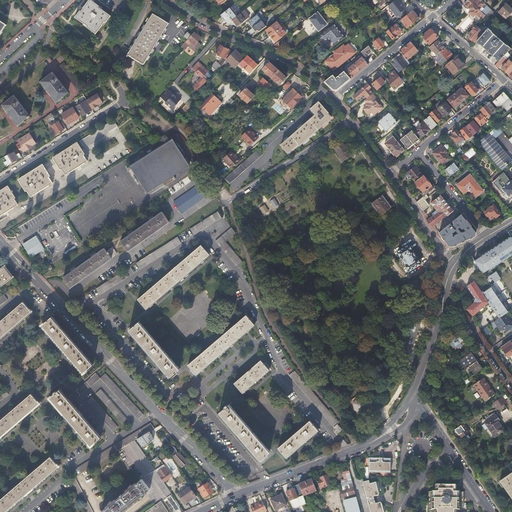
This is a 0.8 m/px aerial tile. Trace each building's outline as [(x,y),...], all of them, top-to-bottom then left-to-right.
[(95,33),(104,21),(105,22),(110,16),(98,7),(98,6),(98,5),(91,0),(88,0),(83,7),(83,8),(81,11),(80,11),(75,17),(87,26),(86,27),(95,33)] [(397,0),(394,0),(388,5),(397,17),(398,16),(404,11),(406,10),(403,6),(399,2),(397,0)] [(471,10),(468,12),(473,17),(476,13),(478,15),(482,19),(485,15),(479,10),(468,0),(467,0),(464,3),(471,10)] [(468,0),(479,10),(483,5),(485,4),(484,3),(486,1),(484,0),(479,0),(479,1),(477,0),(468,0)] [(511,9),(506,4),(500,11),(507,17),(511,11),(511,9)] [(479,10),(485,15),(488,12),(485,9),(486,8),(483,5),(479,10)] [(221,15),(227,23),(232,19),(237,15),(230,7),(221,15)] [(247,9),(252,17),(255,14),(250,7),(247,9)] [(488,12),(485,15),(488,18),(494,12),(491,9),(488,12)] [(407,15),(413,23),(419,18),(413,10),(407,15)] [(260,11),(251,18),(249,19),(251,22),(249,23),(252,27),(262,20),(265,17),(260,11)] [(398,16),(401,19),(407,15),(404,11),(398,16)] [(327,24),(318,12),(309,19),(312,22),(311,22),(315,27),(316,27),(319,31),(327,24)] [(237,15),(232,19),(237,26),(246,18),(244,16),(243,17),(239,13),(237,15)] [(144,65),(169,23),(153,14),(131,50),(124,46),(121,50),(128,55),(144,65)] [(401,19),(401,20),(407,27),(413,23),(407,15),(401,19)] [(252,27),(247,31),(250,35),(255,31),(256,31),(257,30),(259,32),(266,26),(264,23),(262,20),(252,27)] [(277,22),(270,27),(268,29),(266,30),(268,32),(267,34),(268,35),(270,35),(271,36),(281,28),(281,27),(283,26),(284,26),(282,23),(279,25),(277,22)] [(490,25),(500,34),(502,31),(500,29),(493,22),(490,25)] [(328,38),(333,45),(344,36),(333,23),(321,33),(319,35),(324,41),(328,38)] [(386,31),(393,39),(402,31),(396,23),(386,31)] [(281,28),(271,36),(271,38),(272,40),(274,40),(275,41),(286,33),(283,29),(282,30),(281,28)] [(431,28),(423,35),(430,44),(438,37),(431,28)] [(471,32),(468,36),(475,42),(483,32),(478,28),(475,30),(474,29),(471,32)] [(481,44),(496,57),(496,58),(499,61),(508,52),(511,49),(507,45),(506,45),(491,32),(488,28),(476,41),(480,44),(481,44)] [(187,40),(181,48),(184,51),(188,46),(195,52),(201,45),(198,42),(201,38),(197,34),(196,35),(194,33),(191,36),(187,40)] [(373,42),(379,49),(384,45),(379,37),(373,42)] [(318,40),(306,49),(309,53),(311,52),(315,57),(324,50),(320,45),(321,44),(318,40)] [(433,50),(429,54),(433,58),(434,57),(445,48),(439,40),(430,47),(433,50)] [(411,41),(400,51),(404,56),(407,60),(419,50),(417,48),(411,41)] [(334,70),(355,53),(348,44),(345,47),(343,45),(338,49),(338,51),(326,61),(334,70)] [(369,45),(361,52),(365,56),(370,52),(369,51),(372,49),(369,45)] [(417,48),(419,50),(422,54),(425,51),(420,45),(417,48)] [(221,46),(216,54),(221,56),(217,63),(215,61),(212,66),(217,69),(224,63),(226,60),(224,58),(229,50),(221,46)] [(434,57),(440,65),(442,64),(452,56),(445,48),(434,57)] [(235,50),(226,60),(235,68),(240,64),(244,59),(235,50)] [(508,52),(499,61),(494,66),(497,68),(507,58),(507,59),(511,55),(508,52)] [(244,59),(240,64),(245,69),(253,61),(247,56),(244,59)] [(400,56),(392,62),(400,72),(410,63),(407,60),(404,56),(402,58),(400,56)] [(452,76),(465,65),(457,56),(446,65),(450,69),(448,71),(452,76)] [(355,63),(361,71),(368,64),(363,58),(362,57),(355,63)] [(511,62),(509,60),(502,68),(509,74),(511,70),(511,62)] [(253,61),(245,69),(250,73),(258,65),(253,61)] [(192,69),(200,77),(200,79),(193,87),(197,91),(206,81),(203,78),(208,71),(199,62),(192,69)] [(263,70),(272,77),(278,70),(270,62),(263,70)] [(85,89),(64,63),(59,67),(80,93),(85,89)] [(347,70),(353,77),(361,71),(355,63),(347,70)] [(272,77),(280,85),(287,77),(278,70),(272,77)] [(343,72),(336,77),(333,74),(325,81),(333,90),(337,90),(351,78),(344,70),(343,72)] [(386,79),(388,81),(394,89),(404,81),(402,79),(394,70),(391,73),(391,74),(388,77),(386,79)] [(68,92),(53,73),(42,82),(48,90),(49,89),(58,101),(68,92)] [(490,81),(484,73),(478,79),(479,80),(478,81),(479,83),(480,82),(484,86),(490,81)] [(381,76),(372,84),(377,90),(384,84),(383,82),(385,81),(381,76)] [(264,78),(256,87),(259,90),(260,89),(268,81),(264,78)] [(372,87),(365,80),(363,81),(367,85),(354,95),(358,100),(364,94),(368,98),(373,94),(373,93),(370,89),(372,87)] [(271,85),(268,81),(260,89),(261,90),(263,88),(266,91),(271,85)] [(288,81),(283,87),(287,90),(292,85),(288,81)] [(465,87),(472,95),(478,91),(471,82),(465,87)] [(240,95),(248,103),(255,95),(246,88),(240,95)] [(461,88),(454,94),(461,102),(468,96),(461,88)] [(161,97),(164,100),(163,101),(172,109),(182,99),(176,94),(175,95),(173,94),(168,89),(161,97)] [(293,89),(282,100),(287,104),(285,107),(290,112),(304,97),(301,93),(300,95),(293,89)] [(213,93),(199,107),(209,116),(222,102),(213,93)] [(368,104),(366,105),(367,105),(368,107),(364,110),(368,115),(372,111),(375,114),(383,108),(375,98),(376,97),(373,94),(368,98),(365,100),(368,104)] [(447,99),(453,108),(461,102),(454,94),(447,99)] [(511,102),(504,94),(494,102),(499,108),(503,105),(507,110),(511,105),(511,102)] [(30,116),(15,96),(3,105),(9,113),(10,113),(19,124),(30,116)] [(231,99),(226,104),(228,107),(234,101),(231,99)] [(77,106),(83,115),(92,109),(87,100),(77,106)] [(316,115),(281,145),(288,153),(298,144),(300,146),(331,118),(330,116),(331,116),(319,102),(311,109),(316,115)] [(445,103),(438,109),(443,116),(451,110),(445,103)] [(481,110),(487,118),(495,111),(489,103),(481,110)] [(280,114),(284,110),(277,104),(273,108),(280,114)] [(72,108),(62,114),(68,124),(79,118),(72,108)] [(430,115),(436,122),(441,118),(436,110),(430,115)] [(389,112),(378,121),(386,131),(395,124),(397,127),(398,126),(404,121),(402,118),(397,121),(389,112)] [(487,120),(481,113),(478,116),(477,115),(475,118),(475,119),(481,126),(487,120)] [(430,117),(424,122),(431,130),(437,125),(430,117)] [(113,120),(80,141),(84,147),(117,126),(113,120)] [(49,125),(51,129),(53,128),(56,134),(64,130),(64,129),(66,128),(62,122),(60,123),(58,121),(51,126),(50,125),(49,125)] [(421,137),(430,130),(423,122),(420,124),(418,121),(414,125),(416,127),(414,129),(421,137)] [(474,121),(466,127),(473,135),(480,129),(474,121)] [(489,133),(494,139),(502,132),(497,126),(495,128),(489,133)] [(473,135),(466,127),(463,129),(462,129),(460,131),(460,132),(460,133),(466,140),(473,135)] [(252,147),(260,138),(249,128),(241,137),(252,147)] [(463,138),(456,130),(452,133),(454,135),(451,136),(457,144),(458,144),(460,146),(465,142),(463,139),(463,138)] [(408,138),(413,145),(419,140),(413,133),(408,138)] [(486,152),(503,171),(511,163),(511,161),(509,158),(494,139),(489,133),(487,135),(479,142),(478,142),(486,152)] [(33,147),(36,144),(30,135),(19,142),(21,144),(17,146),(22,154),(25,152),(26,152),(31,149),(30,148),(33,146),(33,147)] [(404,151),(394,137),(385,144),(396,157),(404,151)] [(402,142),(407,149),(413,145),(408,138),(402,142)] [(130,172),(176,143),(173,139),(130,166),(132,169),(129,171),(130,172)] [(66,174),(87,161),(80,150),(81,149),(77,143),(53,158),(57,164),(58,163),(66,174)] [(183,155),(176,143),(130,172),(137,184),(183,155)] [(350,154),(342,143),(334,149),(342,160),(350,154)] [(433,153),(443,165),(450,159),(446,153),(447,152),(442,146),(433,153)] [(472,148),(465,153),(469,158),(476,153),(472,148)] [(258,150),(225,179),(230,184),(262,155),(258,150)] [(5,157),(7,160),(4,162),(6,166),(21,156),(19,152),(16,154),(14,151),(5,157)] [(231,152),(223,159),(231,168),(240,161),(236,156),(235,157),(231,152)] [(188,163),(183,155),(137,184),(138,185),(141,183),(147,193),(163,183),(165,186),(176,179),(174,176),(190,166),(190,167),(193,165),(191,161),(188,163)] [(454,163),(445,170),(450,176),(459,169),(454,163)] [(31,196),(53,183),(46,171),(47,170),(43,164),(19,180),(22,186),(23,185),(31,196)] [(407,172),(415,182),(423,175),(415,166),(407,172)] [(504,193),(503,194),(504,195),(507,193),(510,197),(510,196),(511,194),(511,179),(505,172),(493,181),(504,193)] [(415,182),(423,191),(421,192),(424,196),(434,188),(435,188),(432,185),(431,186),(429,182),(427,179),(427,180),(423,175),(415,182)] [(484,191),(471,175),(458,185),(465,193),(470,190),(476,198),(484,191)] [(202,182),(174,202),(182,214),(210,194),(202,182)] [(0,215),(18,205),(11,193),(8,186),(0,191),(0,215)] [(424,196),(417,201),(423,210),(428,206),(428,205),(424,200),(436,190),(434,188),(424,196)] [(432,226),(434,225),(446,215),(447,216),(453,211),(440,195),(430,204),(436,211),(432,215),(433,216),(427,221),(432,226)] [(391,208),(383,196),(372,204),(381,216),(391,208)] [(274,198),(270,201),(274,208),(278,205),(274,198)] [(502,215),(494,204),(484,212),(487,216),(488,216),(491,220),(493,219),(494,221),(502,215)] [(264,205),(260,208),(264,214),(268,211),(264,205)] [(218,210),(190,228),(194,233),(221,216),(218,210)] [(162,212),(121,241),(128,251),(169,222),(162,212)] [(439,233),(448,246),(452,246),(475,237),(477,230),(464,213),(439,233)] [(234,234),(229,229),(216,240),(236,265),(242,261),(225,241),(234,234)] [(36,236),(24,244),(29,252),(31,256),(43,248),(41,244),(36,236)] [(177,236),(136,262),(140,268),(181,242),(177,236)] [(511,236),(475,260),(484,273),(491,269),(511,255),(511,236)] [(408,266),(419,258),(415,252),(414,252),(409,246),(410,245),(405,239),(394,248),(398,253),(399,253),(405,260),(404,261),(408,266)] [(201,244),(138,299),(146,308),(209,254),(201,244)] [(104,249),(63,278),(70,288),(111,259),(111,258),(116,254),(112,248),(106,252),(104,249)] [(5,267),(13,278),(14,277),(6,266),(5,267)] [(0,282),(2,285),(13,278),(5,267),(0,269),(0,282)] [(123,270),(95,287),(99,293),(127,276),(123,270)] [(497,272),(491,275),(496,284),(502,280),(497,272)] [(489,302),(499,318),(504,315),(509,311),(511,308),(511,301),(505,307),(495,292),(505,285),(502,280),(496,284),(484,292),(483,291),(482,292),(475,281),(474,281),(469,273),(463,278),(468,285),(467,286),(475,298),(474,302),(467,308),(473,316),(489,302)] [(495,292),(505,307),(511,301),(511,296),(505,285),(495,292)] [(23,301),(0,320),(0,337),(31,311),(23,301)] [(246,314),(188,364),(196,374),(254,324),(246,314)] [(52,315),(42,324),(83,371),(93,363),(52,315)] [(495,321),(500,329),(504,327),(507,330),(511,326),(511,324),(507,317),(506,318),(504,315),(499,318),(495,321)] [(422,320),(413,317),(404,344),(405,345),(413,347),(422,320)] [(139,321),(129,329),(170,376),(180,368),(139,321)] [(447,338),(449,342),(447,343),(448,346),(451,345),(452,349),(464,343),(458,332),(447,338)] [(511,339),(502,347),(508,357),(511,354),(511,339)] [(471,352),(460,360),(466,369),(469,366),(477,361),(471,352)] [(261,359),(235,382),(243,392),(269,369),(261,359)] [(483,370),(477,361),(469,366),(475,375),(483,370)] [(295,369),(289,374),(334,426),(339,422),(295,369)] [(80,394),(100,377),(96,372),(76,389),(80,394)] [(105,372),(100,377),(139,418),(144,413),(105,372)] [(483,377),(474,383),(486,400),(495,393),(483,377)] [(0,391),(0,399),(9,394),(5,388),(0,391)] [(60,388),(50,397),(91,444),(101,436),(60,388)] [(101,388),(96,392),(124,425),(129,421),(101,388)] [(31,393),(0,419),(0,436),(39,403),(31,393)] [(92,395),(87,400),(113,430),(118,426),(92,395)] [(495,410),(507,403),(502,396),(491,402),(495,410)] [(226,406),(220,412),(260,459),(270,451),(230,404),(228,405),(227,404),(225,405),(226,406)] [(495,411),(481,421),(483,424),(486,422),(495,436),(504,429),(498,420),(500,419),(495,411)] [(373,421),(377,424),(382,419),(379,415),(373,421)] [(309,420),(278,447),(286,457),(318,429),(309,420)] [(135,442),(136,441),(135,439),(154,427),(151,421),(78,466),(81,472),(129,442),(131,445),(135,442)] [(452,430),(456,436),(459,434),(461,438),(469,432),(463,423),(452,430)] [(138,439),(143,448),(157,440),(151,431),(138,439)] [(165,439),(161,442),(179,468),(185,465),(184,463),(186,461),(179,453),(177,454),(176,453),(173,447),(169,445),(165,439)] [(157,472),(136,441),(135,442),(180,507),(181,507),(164,481),(157,472)] [(180,507),(135,442),(131,445),(166,496),(163,499),(164,500),(167,498),(175,510),(180,507)] [(50,456),(0,499),(0,511),(3,511),(58,466),(50,456)] [(370,457),(370,470),(390,470),(391,457),(370,457)] [(166,462),(174,476),(180,472),(172,458),(166,462)] [(157,472),(164,481),(172,476),(169,470),(169,471),(165,466),(157,472)] [(340,479),(341,483),(351,480),(349,470),(342,472),(343,478),(340,479)] [(511,471),(500,480),(511,497),(511,471)] [(328,475),(316,479),(320,489),(332,485),(328,475)] [(110,503),(101,510),(102,511),(119,511),(150,488),(145,482),(146,481),(143,477),(142,478),(141,477),(132,485),(131,483),(128,485),(130,487),(121,493),(120,494),(112,501),(111,499),(108,501),(110,503)] [(312,479),(299,484),(303,495),(316,490),(312,479)] [(93,511),(77,480),(71,484),(77,496),(85,511),(93,511)] [(342,497),(355,493),(351,480),(341,483),(343,490),(340,491),(342,497)] [(368,481),(362,483),(370,511),(383,511),(380,503),(375,504),(373,497),(378,495),(375,483),(369,485),(368,481)] [(208,482),(200,487),(205,496),(214,491),(208,482)] [(299,484),(293,486),(294,489),(298,498),(303,495),(299,484)] [(464,511),(465,511),(463,511),(463,509),(464,510),(465,502),(455,502),(456,499),(457,499),(457,491),(460,491),(460,485),(434,484),(434,489),(436,490),(435,491),(434,491),(433,491),(433,498),(430,498),(429,509),(431,509),(431,510),(429,510),(429,511),(464,511)] [(189,499),(194,495),(189,487),(178,494),(185,503),(190,500),(189,499)] [(294,489),(287,492),(290,500),(291,500),(295,507),(306,503),(303,495),(298,498),(294,489)] [(465,491),(460,491),(457,491),(457,499),(456,499),(455,502),(465,502),(465,491)] [(282,494),(270,499),(275,510),(287,505),(282,494)] [(346,511),(359,511),(356,497),(344,501),(346,511)] [(167,511),(160,501),(143,511),(167,511)] [(252,511),(263,511),(267,510),(263,501),(251,507),(252,511)]
